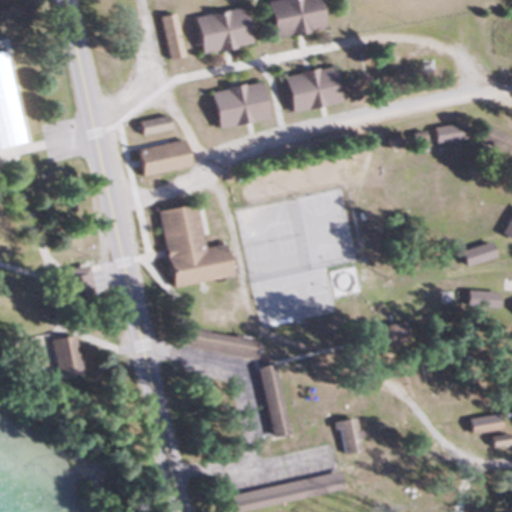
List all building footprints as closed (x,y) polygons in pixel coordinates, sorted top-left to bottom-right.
[(261,0),(262,0),(268,37),(319,29),(314,0),(261,0)] [(189,16),(196,53),(246,45),(240,7),(189,16)] [(179,57),(171,13),(155,16),(164,60),(179,57)] [(0,146),(16,144),(0,63),(0,146)] [(284,112),(335,104),(329,66),(278,74),(284,112)] [(262,119),(255,82),(205,90),(211,128),(262,119)] [(133,123),(137,136),(165,127),(161,115),(133,123)] [(461,139),(460,123),(428,126),(429,141),(461,139)] [(473,141),(502,153),(509,137),(480,125),(473,141)] [(178,140),(131,150),(136,176),(183,166),(178,140)] [(153,210),(167,286),(232,275),(226,242),(198,247),(190,203),(153,210)] [(511,239),(511,205),(498,232),(511,239)] [(457,250),(461,266),(492,257),(487,241),(457,250)] [(89,291),(84,266),(58,271),(63,297),(89,291)] [(464,308),(493,308),(493,291),(464,291),(464,308)] [(364,333),(371,352),(405,338),(397,319),(364,333)] [(251,357),(254,338),(182,329),(180,348),(251,357)] [(70,334),(44,338),(50,377),(76,373),(70,334)] [(251,366),(265,438),(283,434),(269,363),(251,366)] [(496,430),(495,414),(464,417),(465,432),(496,430)] [(351,417),(331,421),(337,454),(357,450),(351,417)] [(487,447),(505,445),(504,434),(486,436),(487,447)] [(225,511),(337,490),(334,472),(222,494),(225,511)]
